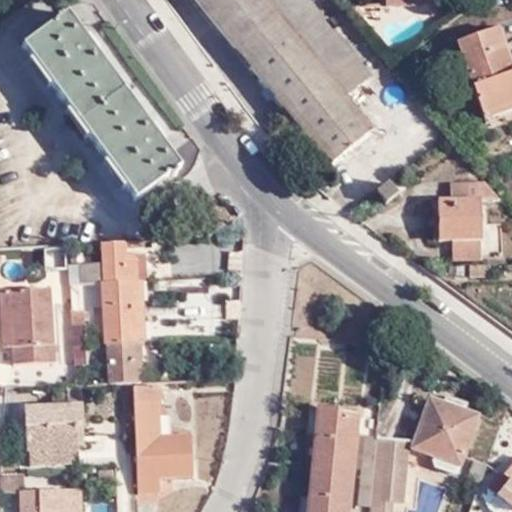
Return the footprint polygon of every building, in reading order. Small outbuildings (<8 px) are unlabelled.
[(311,4),(307,0),(196,0),(331,165),(373,132),(347,99),(372,78),(352,54),(311,4)] [(356,6),(347,13),(355,23),(364,15),(356,6)] [(124,190),(133,203),(179,173),(160,147),(165,144),(154,128),(150,131),(96,55),(100,51),(90,37),(86,40),(69,15),(24,47),(34,61),(29,65),(46,89),(51,86),(69,111),(63,116),(83,143),(88,139),(105,162),(100,167),(119,194),(124,190)] [(460,51),(484,120),(511,109),(511,68),(501,37),(460,51)] [(511,119),(511,109),(484,120),(487,128),(511,119)] [(398,180),(390,187),(398,197),(407,190),(398,180)] [(450,241),(479,241),(480,203),(502,202),(486,183),(449,184),(448,202),(438,201),(436,240),(450,241)] [(390,187),(380,195),(389,206),(398,197),(390,187)] [(197,225),(208,240),(226,228),(214,212),(197,225)] [(479,260),(479,241),(450,241),(451,260),(479,260)] [(106,284),(135,284),(138,283),(137,264),(128,263),(126,245),(104,246),(105,266),(106,284)] [(105,266),(84,267),(85,285),(103,285),(106,284),(105,266)] [(71,268),(72,286),(85,285),(84,267),(71,268)] [(136,304),(135,284),(106,284),(103,285),(107,347),(110,347),(139,345),(137,323),(134,323),(133,305),(136,304)] [(12,293),(16,348),(17,365),(57,363),(53,292),(12,293)] [(6,347),(16,348),(12,293),(4,294),(6,347)] [(76,349),(89,348),(88,327),(74,328),(76,349)] [(142,345),(139,345),(110,347),(111,386),(140,385),(139,364),(142,364),(142,345)] [(90,366),(89,348),(76,349),(77,367),(90,366)] [(135,391),(141,498),(162,497),(161,480),(197,477),(195,438),(162,440),(160,404),(156,404),(155,389),(135,391)] [(417,452),(437,459),(463,468),(479,420),(434,404),(417,452)] [(80,428),(87,427),(85,409),(29,412),(30,456),(39,456),(40,469),(53,469),(52,453),(81,450),(80,428)] [(310,511),(352,511),(360,420),(340,419),(340,412),(320,411),(310,511)] [(88,450),(87,427),(80,428),(81,450),(88,450)] [(411,445),(379,442),(377,466),(374,503),(392,504),(406,505),(411,445)] [(81,468),(81,450),(52,453),(53,469),(81,468)] [(462,472),(463,468),(437,459),(436,464),(439,469),(456,475),(462,472)] [(374,509),(374,503),(377,466),(370,465),(366,507),(374,509)] [(511,470),(507,477),(511,481),(499,497),(511,508),(511,470)] [(27,492),(26,475),(4,475),(3,493),(27,492)] [(83,511),(83,493),(23,495),(23,511),(83,511)] [(391,511),(392,504),(374,503),(374,509),(373,511),(391,511)]
